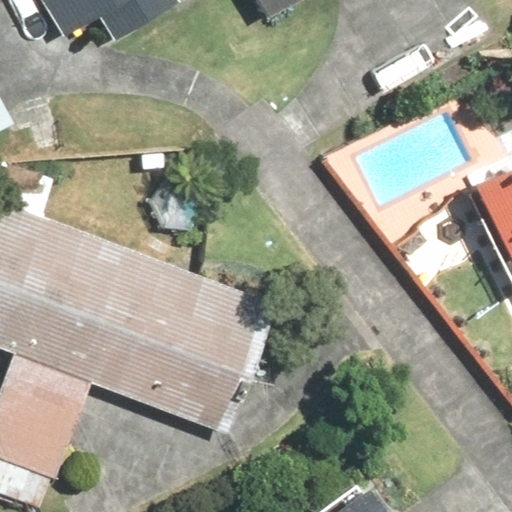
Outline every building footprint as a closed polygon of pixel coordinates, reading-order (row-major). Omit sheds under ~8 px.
[(179,0),(0,0),(0,42),(11,35),(0,17),(0,0),(41,0),(66,37),(106,11),(123,37),(179,0)] [(256,0),(265,14),(287,0),(256,0)] [(511,156),(483,172),(511,226),(511,156)] [(287,293),(0,187),(0,337),(17,344),(0,390),(0,489),(45,506),(95,373),(237,425),(287,293)] [(416,511),(371,455),(297,511),(416,511)]
